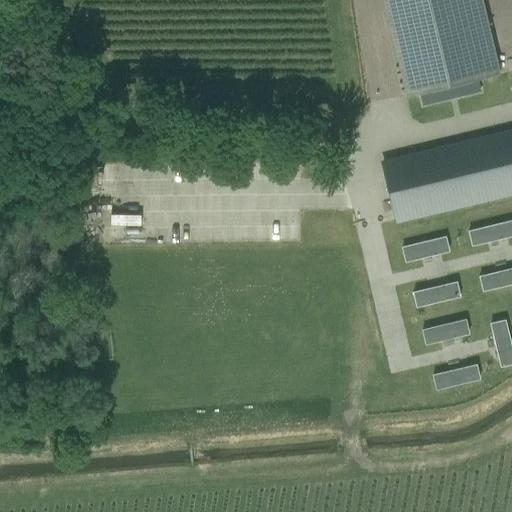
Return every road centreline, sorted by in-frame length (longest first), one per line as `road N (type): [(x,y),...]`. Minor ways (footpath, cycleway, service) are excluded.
road 1 (track): [(0,334),(97,440),(424,413)]
road 2 (unknown): [(511,105),(433,124),(382,113)]
